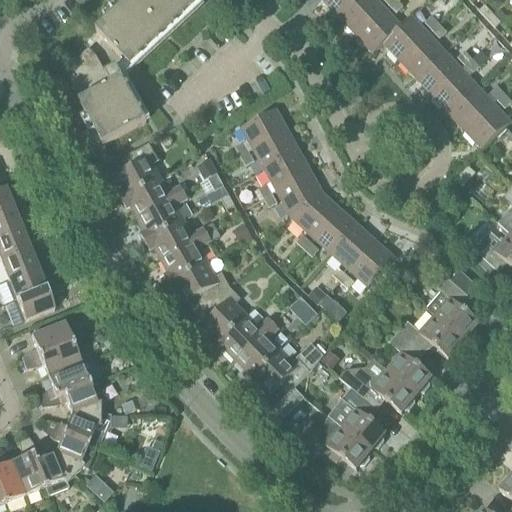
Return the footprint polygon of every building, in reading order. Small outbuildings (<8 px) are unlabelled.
[(201,2),(199,0),(130,0),(96,33),(130,69),(201,2)] [(361,0),(326,0),(323,3),(339,20),(361,0)] [(374,0),(361,0),(339,20),(355,37),(384,10),(374,0)] [(388,7),(395,14),(402,8),(394,1),(388,7)] [(478,13),(486,22),(493,16),(485,6),(478,13)] [(384,10),(355,37),(372,55),(382,46),(401,28),(384,10)] [(486,22),(494,31),(501,24),(493,16),(486,22)] [(424,24),(431,31),(437,25),(430,18),(424,24)] [(397,62),(427,35),(412,19),(401,28),(382,46),(397,62)] [(437,25),(431,31),(438,39),(444,33),(437,25)] [(427,35),(397,62),(415,81),(445,54),(427,35)] [(103,147),(146,123),(117,70),(106,76),(97,59),(89,50),(64,73),(81,103),(79,104),(103,147)] [(461,72),(445,54),(415,81),(432,99),(461,72)] [(459,61),(465,68),(471,62),(465,55),(459,61)] [(471,62),(465,68),(471,75),(478,69),(471,62)] [(478,89),(461,72),(432,99),(448,116),(478,89)] [(494,107),(478,89),(448,116),(465,134),(494,107)] [(491,97),(498,104),(505,98),(498,91),(491,97)] [(505,98),(498,104),(505,111),(511,105),(505,98)] [(511,125),(494,107),(465,134),(482,152),(511,125)] [(276,112),(258,122),(241,131),(252,152),(288,133),(276,112)] [(288,133),(252,152),(264,172),(299,153),(288,133)] [(239,160),(250,153),(245,144),(234,151),(239,160)] [(117,194),(121,202),(160,180),(153,166),(159,163),(149,145),(119,162),(125,172),(114,179),(121,192),(117,194)] [(250,153),(239,160),(244,169),(255,162),(250,153)] [(311,175),(299,153),(264,172),(276,194),(311,175)] [(218,176),(210,162),(196,169),(204,184),(208,182),(217,176),(217,177),(218,176)] [(323,196),(311,175),(276,194),(290,220),(323,196)] [(459,175),(453,182),(462,190),(468,183),(459,175)] [(217,177),(217,176),(208,182),(215,194),(224,189),(217,177)] [(160,180),(121,202),(127,211),(131,209),(137,220),(184,194),(181,189),(169,195),(160,180)] [(262,202),(273,196),(268,187),(257,193),(262,202)] [(0,218),(13,213),(5,191),(0,193),(0,218)] [(184,194),(137,220),(144,234),(140,236),(145,244),(184,222),(176,208),(188,202),(184,194)] [(273,196),(262,202),(267,211),(278,205),(273,196)] [(341,212),(323,196),(290,220),(296,226),(313,242),(341,212)] [(234,207),(229,198),(221,202),(226,212),(234,207)] [(444,208),(436,200),(427,208),(436,217),(444,208)] [(359,229),(341,212),(313,242),(332,258),(359,229)] [(0,218),(0,242),(22,234),(13,213),(0,218)] [(184,222),(145,244),(150,253),(154,251),(161,263),(207,237),(204,231),(192,237),(184,222)] [(216,232),(213,226),(204,231),(207,237),(216,232)] [(251,239),(244,226),(232,233),(240,246),(251,239)] [(377,245),(359,229),(332,258),(350,274),(377,245)] [(216,232),(208,237),(211,244),(220,239),(216,232)] [(0,242),(0,264),(0,265),(29,253),(22,234),(0,242)] [(490,235),(474,253),(495,272),(504,263),(511,270),(511,239),(509,237),(502,245),(490,235)] [(164,278),(168,286),(207,264),(199,250),(211,244),(208,237),(161,263),(168,276),(164,278)] [(303,253),(310,246),(303,239),(296,246),(303,253)] [(395,261),(377,245),(350,274),(368,291),(395,261)] [(317,252),(310,246),(303,253),(311,259),(317,252)] [(0,265),(8,285),(38,273),(29,253),(0,265)] [(207,264),(168,286),(173,295),(177,293),(184,306),(188,304),(194,316),(229,289),(222,276),(215,279),(207,264)] [(340,285),(347,278),(340,271),(333,279),(340,285)] [(8,285),(16,304),(45,293),(38,273),(8,285)] [(354,285),(347,278),(340,285),(348,292),(354,285)] [(439,292),(424,309),(434,318),(464,345),(480,327),(460,309),(468,300),(445,279),(436,290),(439,292)] [(328,297),(318,288),(309,298),(319,307),(328,297)] [(230,290),(229,289),(194,316),(204,326),(201,329),(212,340),(208,343),(215,350),(247,318),(236,307),(241,302),(230,290)] [(54,313),(45,293),(16,304),(24,325),(54,313)] [(309,306),(302,299),(289,311),(295,319),(309,306)] [(259,330),(247,318),(215,350),(222,357),(225,354),(235,364),(274,326),(269,321),(259,330)] [(407,325),(398,336),(420,355),(428,345),(448,363),(464,345),(434,318),(420,335),(407,325)] [(248,384),(281,353),(269,341),(279,332),(274,326),(235,364),(245,374),(242,378),(248,384)] [(21,362),(23,367),(72,347),(64,327),(31,341),(36,353),(30,355),(21,362)] [(401,356),(386,373),(417,399),(432,381),(412,364),(420,355),(398,336),(389,346),(401,356)] [(72,347),(23,367),(26,373),(38,372),(42,370),(47,380),(85,365),(78,345),(72,347)] [(281,353),(248,384),(255,392),(259,388),(269,399),(278,390),(287,398),(312,374),(323,359),(309,345),(291,363),(281,353)] [(340,362),(329,353),(320,364),(331,373),(340,362)] [(386,373),(373,362),(365,371),(345,373),(339,381),(374,409),(382,400),(402,417),(417,399),(386,373)] [(37,402),(40,408),(94,386),(85,365),(47,380),(52,393),(47,395),(37,402)] [(66,407),(71,418),(100,418),(100,406),(105,404),(97,384),(94,386),(40,408),(41,411),(61,409),(66,407)] [(304,401),(295,391),(274,411),(283,421),(304,401)] [(355,412),(340,430),(371,456),(386,436),(366,419),(373,410),(351,392),(342,402),(355,412)] [(45,425),(43,430),(96,452),(97,452),(102,440),(110,431),(110,418),(100,418),(71,418),(66,430),(61,428),(45,425)] [(96,452),(43,430),(41,435),(54,445),(59,447),(54,459),(68,474),(73,479),(83,470),(87,472),(96,452)] [(340,430),(325,447),(356,473),(371,456),(340,430)] [(28,441),(24,443),(44,492),(47,500),(68,492),(66,487),(73,479),(68,474),(54,459),(53,458),(42,463),(40,458),(28,441)] [(22,462),(10,467),(24,500),(44,492),(24,443),(19,445),(20,457),(22,462)] [(157,457),(144,452),(138,467),(151,472),(157,457)] [(0,500),(3,508),(24,500),(10,467),(0,470),(0,500)] [(511,511),(511,478),(499,493),(511,504),(511,511)]
